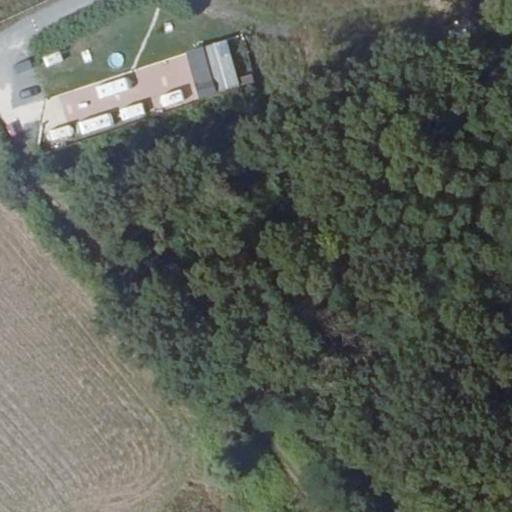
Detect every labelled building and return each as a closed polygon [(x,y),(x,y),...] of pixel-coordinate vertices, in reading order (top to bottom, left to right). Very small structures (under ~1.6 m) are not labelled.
[(202,47),(215,93),(240,86),(227,40),(202,47)] [(182,62),(143,70),(150,108),(190,100),(182,62)] [(72,123),(100,119),(96,90),(57,95),(59,111),(70,110),(72,123)] [(117,124),(146,114),(143,104),(114,113),(117,124)] [(52,144),(74,137),(70,126),(49,132),(52,144)]
